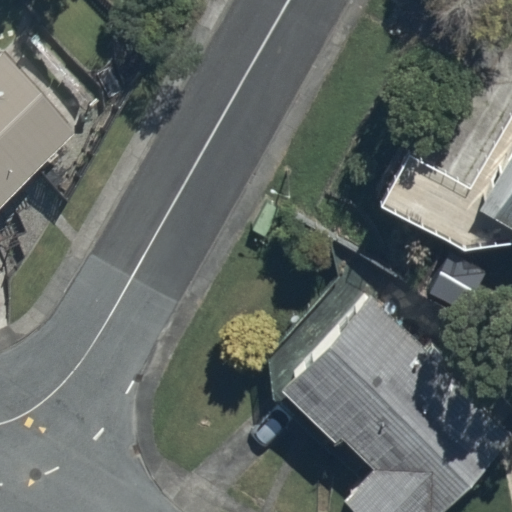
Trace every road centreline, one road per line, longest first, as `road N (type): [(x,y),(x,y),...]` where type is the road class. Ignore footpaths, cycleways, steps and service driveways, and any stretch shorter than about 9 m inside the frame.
road 1 (residential): [(291,0),(119,302),(59,386),(19,419)]
road 2 (residential): [(97,511),(19,419)]
